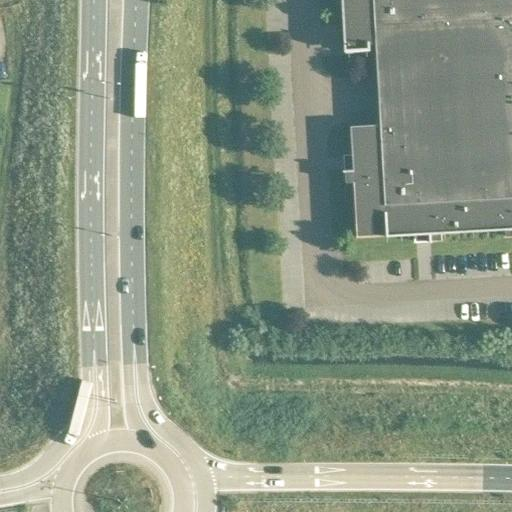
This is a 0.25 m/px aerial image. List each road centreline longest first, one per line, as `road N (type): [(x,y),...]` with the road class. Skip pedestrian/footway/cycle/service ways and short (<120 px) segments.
road 1 (trunk): [(91,0),(93,347)]
road 2 (secondary): [(133,342),(135,0)]
road 3 (trunk): [(511,482),(203,479)]
road 4 (motorway): [(93,347),(82,421),(35,469),(0,482)]
